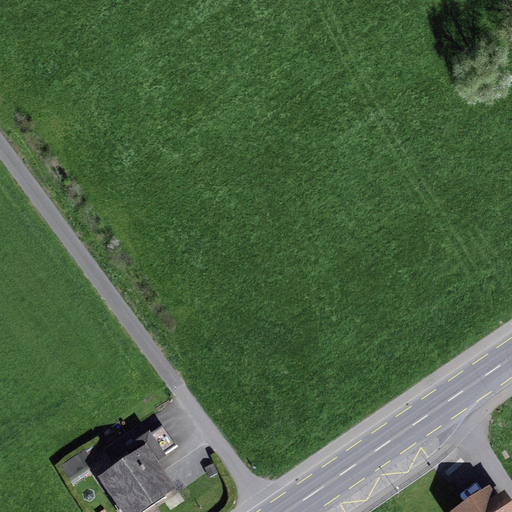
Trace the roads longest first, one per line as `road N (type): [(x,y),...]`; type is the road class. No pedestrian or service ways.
road 1 (track): [(0,146),(268,511)]
road 2 (primary): [(286,511),(511,358)]
